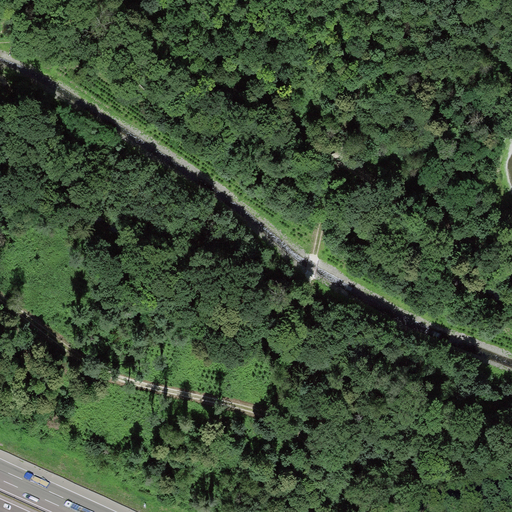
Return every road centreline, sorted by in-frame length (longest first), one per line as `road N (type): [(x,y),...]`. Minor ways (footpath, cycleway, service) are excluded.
road 1 (track): [(511,267),(82,0)]
road 2 (track): [(370,511),(300,433),(274,418),(95,366),(48,343),(0,303)]
road 3 (track): [(373,0),(274,418)]
road 4 (track): [(494,256),(503,219),(490,175),(507,138)]
